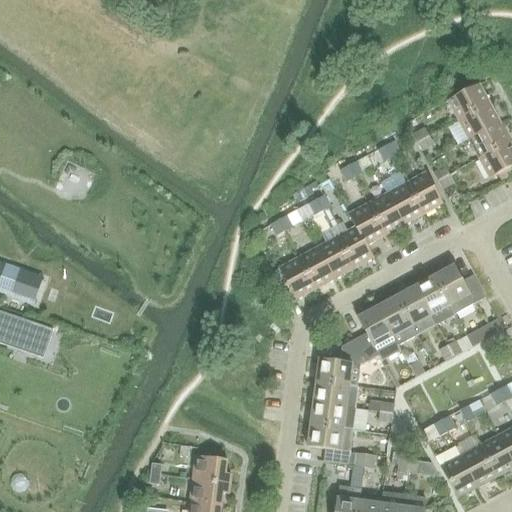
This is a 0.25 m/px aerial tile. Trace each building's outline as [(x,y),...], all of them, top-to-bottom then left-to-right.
[(448,102),(458,121),(490,104),(479,85),(448,102)] [(458,121),(469,141),(500,124),(490,104),(458,121)] [(469,141),(479,160),(511,143),(500,124),(469,141)] [(413,136),(417,143),(429,137),(425,129),(413,136)] [(429,137),(417,143),(422,152),(433,146),(429,137)] [(394,142),(385,147),(392,158),(400,153),(394,142)] [(511,145),(511,143),(479,160),(490,179),(511,168),(511,167),(511,145)] [(392,158),(385,147),(378,151),(384,162),(392,158)] [(356,162),(348,167),(354,178),(362,174),(356,162)] [(354,178),(348,167),(340,171),(346,183),(354,178)] [(434,174),(438,182),(450,176),(445,167),(434,174)] [(426,173),(407,184),(424,215),(443,205),(426,173)] [(450,176),(438,182),(442,190),(454,184),(450,176)] [(407,184),(387,194),(405,225),(424,215),(407,184)] [(387,194),(368,205),(386,235),(405,225),(387,194)] [(324,196),(315,201),(322,212),(328,209),(331,208),(324,196)] [(322,212),(315,201),(308,205),(314,216),(322,212)] [(348,215),(355,227),(366,246),(386,235),(368,205),(348,215)] [(328,209),(322,212),(324,217),(331,228),(337,224),(328,209)] [(286,216),(278,221),(284,233),(293,228),(286,216)] [(284,233),(278,221),(270,225),(277,237),(284,233)] [(346,233),(336,238),(354,269),(373,258),(366,246),(355,227),(346,233)] [(326,244),(317,248),(335,279),(354,269),(336,238),(326,244)] [(317,248),(298,259),(315,290),(335,279),(317,248)] [(315,290),(298,259),(279,269),(296,300),(315,290)] [(454,267),(435,277),(455,315),(485,298),(473,276),(462,282),(454,267)] [(23,273),(16,294),(31,299),(31,298),(37,278),(23,273)] [(416,288),(431,317),(436,325),(455,315),(435,277),(416,288)] [(416,288),(396,298),(412,327),(431,317),(416,288)] [(396,298),(377,308),(397,346),(417,336),(412,327),(396,298)] [(366,334),(355,340),(367,362),(378,356),(382,363),(401,353),(397,346),(377,308),(358,319),(366,334)] [(0,312),(0,340),(34,353),(43,327),(0,312)] [(497,321),(467,337),(473,348),(503,332),(497,321)] [(316,382),(349,386),(356,387),(359,366),(360,366),(367,362),(355,340),(350,343),(342,347),(340,363),(319,360),(316,382)] [(456,342),(447,346),(454,358),(462,354),(456,342)] [(454,358),(447,346),(439,351),(446,362),(454,358)] [(409,367),(416,379),(424,374),(418,362),(409,367)] [(316,382),(313,404),(346,408),(349,386),(316,382)] [(511,396),(506,386),(498,391),(504,402),(511,398),(511,396)] [(504,402),(498,391),(490,395),(496,407),(504,402)] [(313,404),(310,426),(343,430),(343,429),(353,430),(356,410),(346,408),(313,404)] [(381,404),(380,413),(393,415),(394,405),(381,404)] [(469,407),(460,411),(466,423),(475,418),(469,407)] [(393,415),(380,413),(379,422),(392,424),(393,415)] [(449,417),(440,422),(447,433),(455,429),(449,417)] [(447,433),(440,422),(433,426),(439,437),(447,433)] [(310,426),(308,448),(325,450),(323,462),(348,466),(348,470),(355,471),(356,467),(355,467),(357,454),(350,453),(353,430),(343,429),(343,430),(310,426)] [(511,429),(499,436),(511,461),(511,429)] [(511,461),(499,436),(479,447),(496,478),(511,469),(511,461)] [(479,447),(460,457),(477,488),(496,478),(479,447)] [(355,467),(364,468),(366,455),(357,454),(355,467)] [(366,455),(364,468),(373,470),(375,457),(366,455)] [(195,457),(192,480),(230,485),(232,476),(226,475),(227,461),(195,457)] [(477,488),(460,457),(441,467),(458,499),(477,488)] [(398,473),(407,474),(409,461),(399,460),(398,467),(398,473)] [(409,461),(407,474),(438,479),(431,464),(409,461)] [(152,465),(151,474),(161,475),(162,467),(152,465)] [(161,475),(151,474),(150,485),(159,486),(161,475)] [(192,480),(189,503),(221,507),(223,494),(229,495),(230,485),(192,480)] [(357,511),(359,502),(361,490),(339,487),(335,511),(357,511)] [(380,511),(402,511),(404,496),(383,493),(381,505),(380,511)] [(404,496),(402,511),(424,511),(425,509),(426,499),(404,496)] [(357,511),(380,511),(381,505),(359,502),(357,511)] [(189,503),(188,511),(220,511),(221,507),(189,503)]
